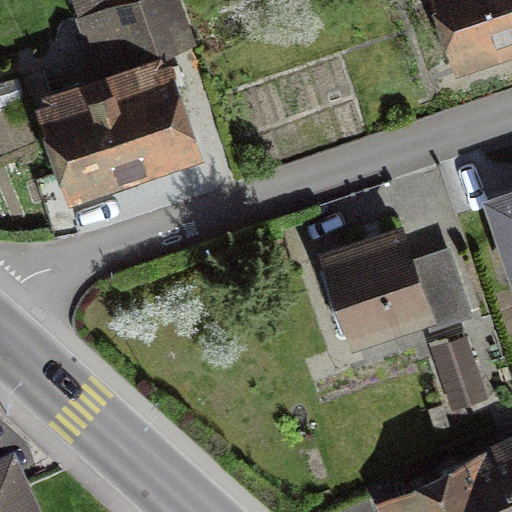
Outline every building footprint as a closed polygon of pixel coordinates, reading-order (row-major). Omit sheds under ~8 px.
[(98,0),(122,70),(43,96),(73,188),(194,148),(163,54),(191,44),(176,0),(98,0)] [(511,0),(441,0),(460,57),(511,40),(511,0)] [(511,195),(496,201),(511,248),(511,195)] [(402,231),(324,255),(348,334),(428,310),(433,327),(471,315),(452,253),(412,265),(402,231)] [(511,511),(511,446),(400,499),(406,511),(511,511)] [(22,511),(13,490),(0,495),(0,511),(22,511)]
